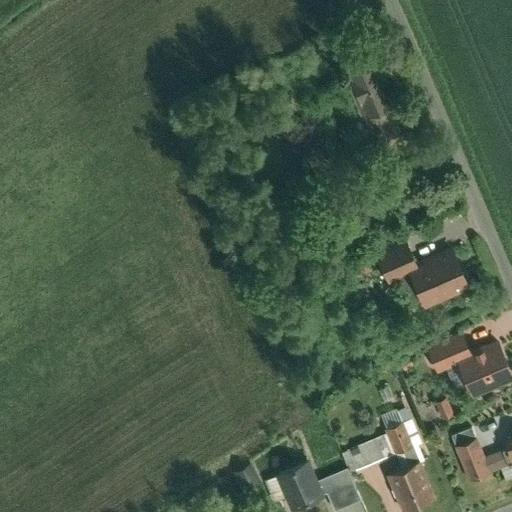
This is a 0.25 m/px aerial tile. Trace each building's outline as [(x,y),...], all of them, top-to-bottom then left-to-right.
[(340,77),(363,135),(336,146),(347,174),(409,149),(374,63),(340,77)] [(415,269),(425,264),(424,261),(413,238),(382,251),(395,281),(416,272),(415,269)] [(432,309),(479,288),(460,246),(424,261),(425,264),(415,269),(416,272),(432,309)] [(242,311),(240,287),(221,291),(223,315),(242,311)] [(448,377),(467,369),(463,359),(479,352),(478,350),(470,331),(435,345),(448,377)] [(478,396),(511,381),(511,351),(507,338),(478,350),(479,352),(463,359),(467,369),(478,396)] [(420,364),(414,357),(406,364),(412,371),(420,364)] [(400,398),(394,387),(384,393),(390,404),(400,398)] [(460,413),(452,396),(439,402),(440,404),(446,417),(447,419),(460,413)] [(446,417),(440,404),(436,408),(425,402),(421,404),(431,426),(446,417)] [(354,450),(363,471),(419,448),(408,423),(390,430),(392,434),(354,450)] [(463,445),(482,437),(478,428),(459,435),(463,445)] [(498,473),(491,456),(483,437),(482,437),(463,445),(461,446),(475,482),(498,473)] [(511,467),(511,447),(491,456),(498,473),(511,467)] [(323,474),(315,456),(280,471),(283,477),(272,482),(284,510),(295,506),(296,510),(331,495),(323,474)] [(414,511),(444,500),(427,460),(391,475),(406,511),(414,511)] [(257,462),(239,471),(249,491),(267,482),(257,462)] [(348,464),(323,474),(331,495),(336,506),(361,495),(348,464)]
